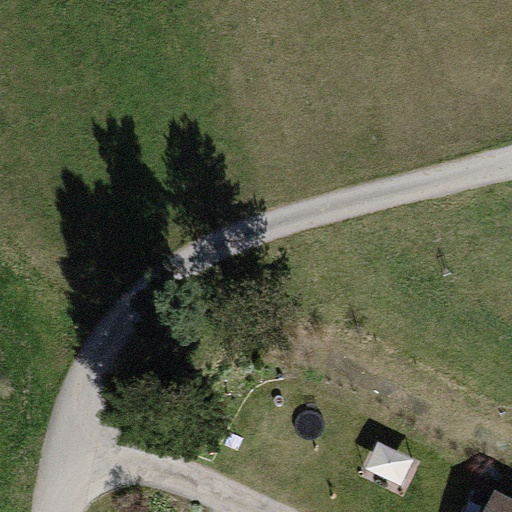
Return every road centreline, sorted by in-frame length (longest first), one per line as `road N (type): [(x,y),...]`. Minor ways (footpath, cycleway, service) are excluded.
road 1 (track): [(511,157),(268,225),(182,265),(116,329),(55,444)]
road 2 (track): [(250,511),(187,477),(55,444)]
